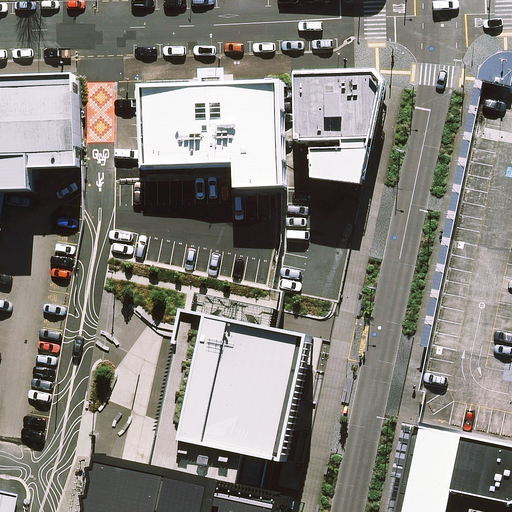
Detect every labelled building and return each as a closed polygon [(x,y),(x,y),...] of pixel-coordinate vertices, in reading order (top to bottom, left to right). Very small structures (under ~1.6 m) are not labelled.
[(483,80),(489,81),(428,373),(425,388),(432,389),(426,419),(511,436),(511,54),(506,54),(496,59),(490,64),(485,70),(483,80)] [(378,69),(296,71),(299,141),(344,140),(345,147),(313,148),(314,178),(365,184),(387,81),(378,69)] [(81,74),(0,76),(0,191),(6,191),(37,188),(36,168),(83,166),(81,74)] [(289,185),(286,79),(141,85),(143,170),(236,166),(237,188),(289,185)] [(148,235),(142,263),(165,268),(166,263),(254,282),(255,274),(271,277),(278,242),(205,226),(200,247),(148,235)] [(290,458),(316,331),(277,324),(280,307),(204,291),(200,309),(203,310),(177,434),(270,453),(290,458)] [(203,310),(200,309),(186,307),(181,327),(178,342),(182,342),(158,457),(220,472),(218,478),(263,487),(270,453),(177,434),(203,310)] [(511,511),(511,436),(426,419),(425,423),(420,422),(419,428),(417,428),(399,511),(511,511)] [(220,472),(158,457),(108,446),(94,511),(287,511),(291,493),(263,487),(218,478),(220,472)] [(0,475),(0,511),(17,511),(27,481),(0,475)]
